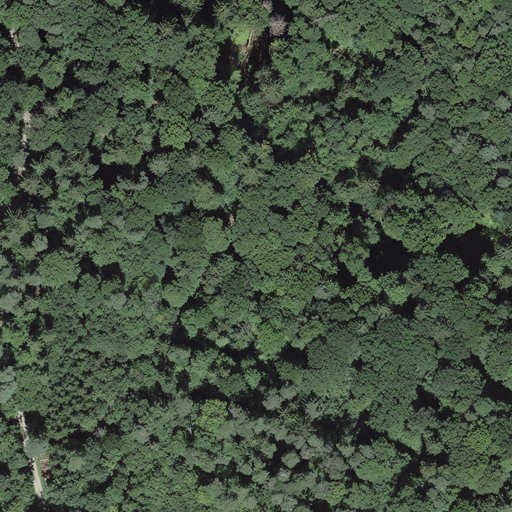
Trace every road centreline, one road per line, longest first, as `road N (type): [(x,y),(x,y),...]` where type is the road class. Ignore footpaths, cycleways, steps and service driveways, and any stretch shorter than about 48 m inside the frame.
road 1 (track): [(0,218),(26,148),(26,94),(8,0)]
road 2 (track): [(44,511),(0,344)]
